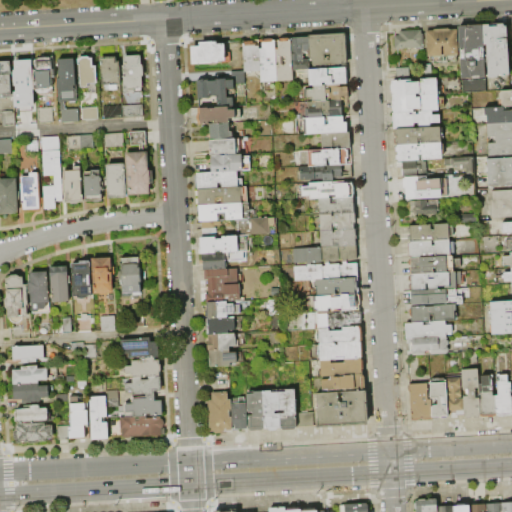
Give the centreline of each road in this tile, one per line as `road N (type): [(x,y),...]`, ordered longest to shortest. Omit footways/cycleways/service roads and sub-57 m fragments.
road 1 (primary): [(511,441),(0,471)]
road 2 (primary): [(0,496),(511,467)]
road 3 (residential): [(364,8),(393,511)]
road 4 (residential): [(497,0),(0,28)]
road 5 (residential): [(164,19),(192,511)]
road 6 (residential): [(175,216),(95,224),(0,251)]
